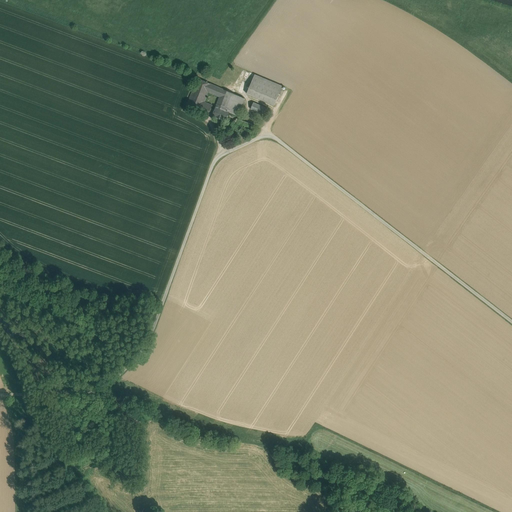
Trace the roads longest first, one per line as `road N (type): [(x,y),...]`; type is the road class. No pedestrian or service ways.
road 1 (residential): [(0,394),(92,391),(110,382),(152,332),(213,162),(262,135),(511,322)]
road 2 (track): [(0,395),(20,434),(18,511)]
